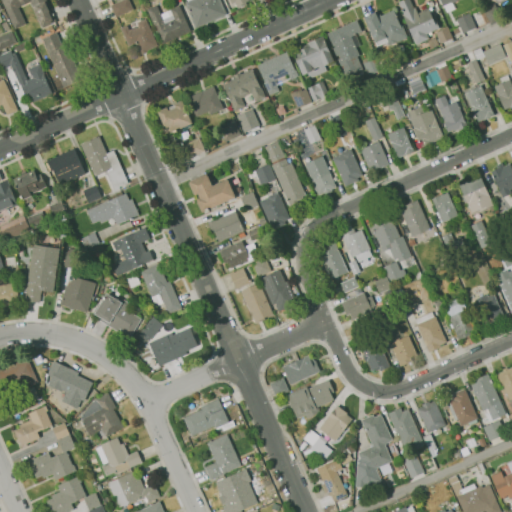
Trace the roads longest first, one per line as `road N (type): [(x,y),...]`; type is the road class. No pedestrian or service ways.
road 1 (residential): [(306,511),(77,0)]
road 2 (residential): [(511,135),(310,231),(303,268),(323,323),(347,370),(369,388)]
road 3 (residential): [(323,0),(0,146)]
road 4 (residential): [(194,511),(146,400),(112,361),(45,332),(0,338)]
road 5 (residential): [(323,323),(146,400)]
road 6 (residential): [(369,388),(402,389),(511,338)]
